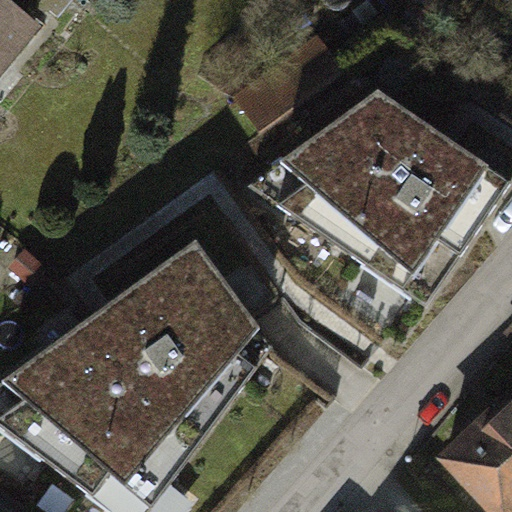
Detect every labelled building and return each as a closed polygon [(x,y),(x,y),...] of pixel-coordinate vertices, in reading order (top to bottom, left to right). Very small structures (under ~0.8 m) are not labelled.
[(0,0),(0,57),(2,55),(11,62),(39,26),(5,0),(0,0)] [(79,0),(44,0),(43,2),(63,19),(79,0)] [(235,90),(264,136),(354,78),(324,32),(235,90)] [(491,172),(376,95),(285,163),(421,275),(491,172)] [(7,383),(134,490),(259,336),(203,247),(7,383)] [(511,511),(511,402),(450,462),(497,511),(511,511)]
